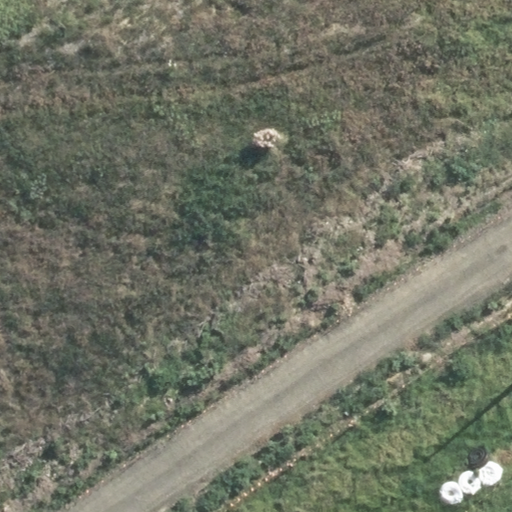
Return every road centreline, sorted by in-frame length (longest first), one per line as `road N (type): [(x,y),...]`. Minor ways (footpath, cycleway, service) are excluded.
road 1 (unknown): [(0,388),(511,291)]
road 2 (unknown): [(247,343),(178,0)]
